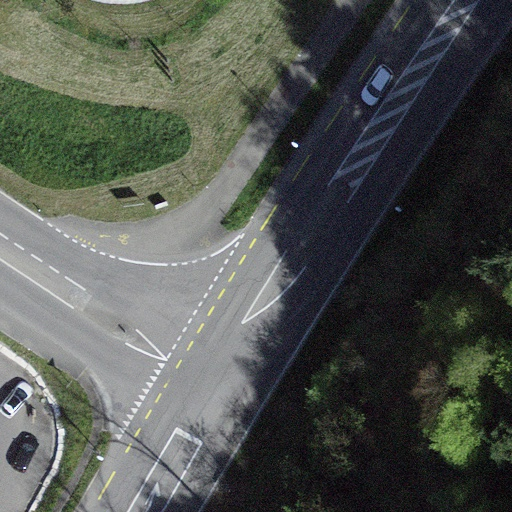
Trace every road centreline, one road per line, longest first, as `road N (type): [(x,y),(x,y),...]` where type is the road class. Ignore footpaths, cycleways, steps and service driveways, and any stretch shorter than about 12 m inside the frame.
road 1 (primary): [(460,0),(339,162),(204,384)]
road 2 (tertiary): [(204,384),(0,249)]
road 3 (track): [(511,37),(339,162)]
road 4 (primary): [(204,384),(133,511)]
